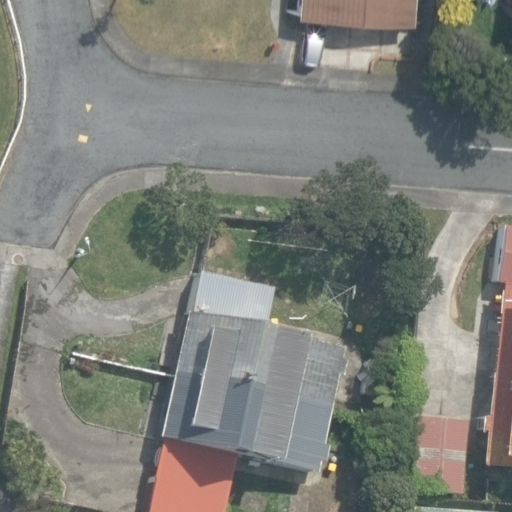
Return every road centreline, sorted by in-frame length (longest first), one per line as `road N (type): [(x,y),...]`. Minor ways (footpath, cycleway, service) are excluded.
road 1 (residential): [(94,107),(511,144)]
road 2 (residential): [(94,107),(56,132),(22,203)]
road 3 (residential): [(38,0),(94,107)]
